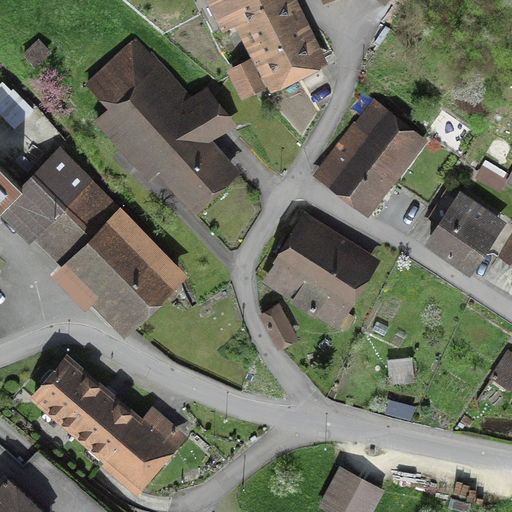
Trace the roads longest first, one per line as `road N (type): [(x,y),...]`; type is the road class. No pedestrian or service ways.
road 1 (residential): [(511,314),(395,238),(288,186),(245,260),(242,293),(275,359),(321,423)]
road 2 (residential): [(0,355),(50,336),(88,336),(231,404),(321,423)]
road 3 (residential): [(321,423),(511,462)]
